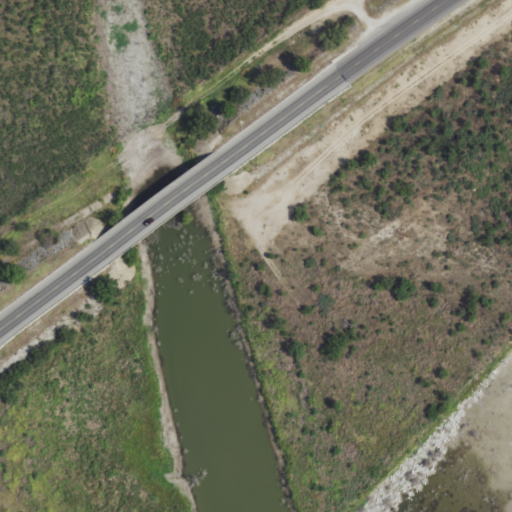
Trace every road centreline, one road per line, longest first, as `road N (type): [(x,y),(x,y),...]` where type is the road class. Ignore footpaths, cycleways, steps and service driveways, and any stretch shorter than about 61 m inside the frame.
road 1 (trunk): [(225,177),(475,0)]
road 2 (trunk): [(97,269),(225,177)]
road 3 (trunk): [(0,341),(97,269)]
